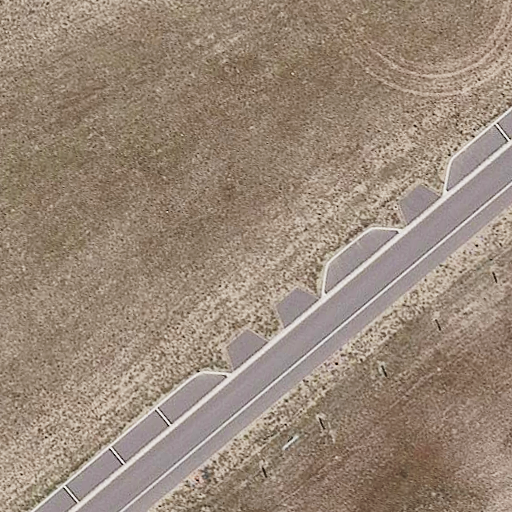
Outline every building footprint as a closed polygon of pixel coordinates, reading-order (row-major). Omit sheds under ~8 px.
[(262,0),(128,0),(158,52),(184,44),(202,75),(278,31),(262,0)] [(439,0),(424,0),(380,40),(465,132),(511,91),(511,80),(501,66),(511,57),(511,0),(451,0),(445,5),(439,0)] [(126,60),(24,109),(134,345),(200,317),(169,253),(206,241),(126,60)] [(286,90),(192,144),(249,242),(343,189),(286,90)] [(0,151),(0,262),(45,239),(0,151)]
